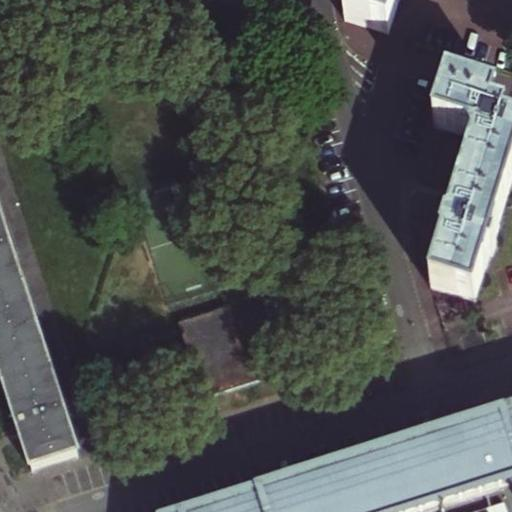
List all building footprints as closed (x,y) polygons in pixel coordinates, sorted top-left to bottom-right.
[(352,23),(388,34),(398,0),(343,0),(344,1),(349,3),(345,20),(352,23)] [(447,84),(434,128),(468,138),(468,140),(471,146),(474,147),(471,154),(459,195),(456,205),(449,203),(443,226),(436,224),(434,232),(431,242),(437,244),(430,268),(436,270),(431,290),(475,303),(489,257),(492,258),(496,242),(493,241),(511,179),(511,129),(504,127),(506,119),(492,114),(496,99),(478,93),(447,84)] [(45,468),(75,459),(0,224),(0,378),(14,421),(15,424),(19,438),(20,441),(31,473),(45,468)] [(230,311),(180,328),(196,376),(189,378),(198,405),(261,384),(253,358),(246,360),(230,311)] [(511,511),(511,419),(222,511),(511,511)] [(19,438),(15,424),(4,428),(7,435),(9,442),(19,438)]
